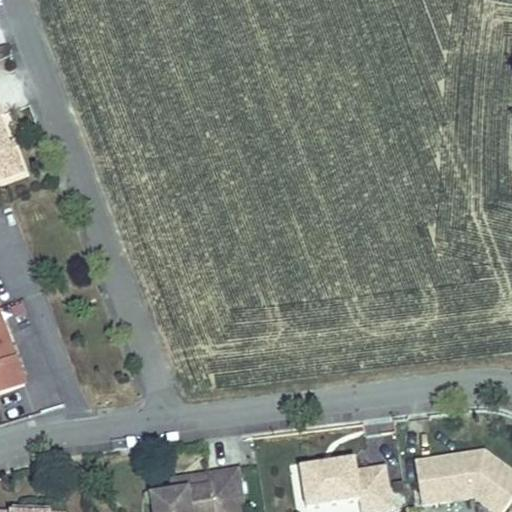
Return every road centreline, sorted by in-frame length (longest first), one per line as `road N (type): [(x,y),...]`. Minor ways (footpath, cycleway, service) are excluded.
road 1 (residential): [(167,421),(16,0)]
road 2 (residential): [(167,421),(487,381),(511,385)]
road 3 (residential): [(0,447),(167,421)]
